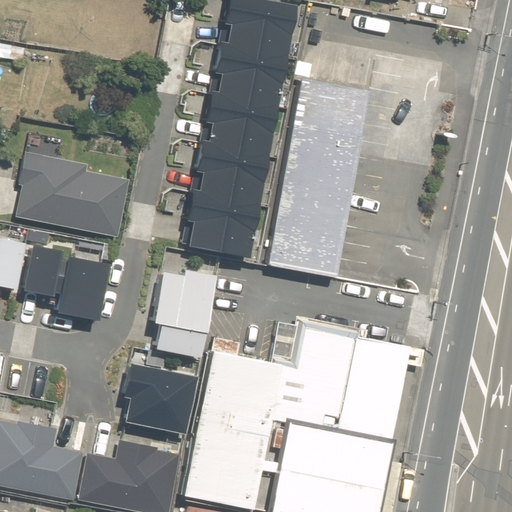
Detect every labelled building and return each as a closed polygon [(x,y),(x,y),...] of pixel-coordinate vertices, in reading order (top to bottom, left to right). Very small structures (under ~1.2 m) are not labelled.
[(169,0),(167,26),(211,30),(212,23),(218,23),(219,15),(215,14),(215,0),(169,0)] [(0,46),(0,63),(29,69),(32,52),(0,46)] [(366,93),(298,80),(284,158),(266,271),(336,282),(366,93)] [(27,158),(14,218),(118,238),(131,183),(84,174),(86,165),(27,158)] [(209,353),(177,500),(241,511),(263,511),(282,429),(337,436),(353,343),(298,332),(292,371),(209,353)] [(209,353),(130,335),(101,484),(177,500),(209,353)] [(374,511),(407,351),(353,343),(337,436),(282,429),(263,511),(374,511)]
